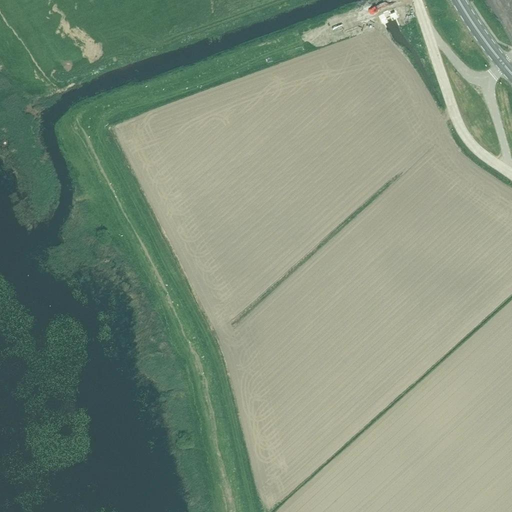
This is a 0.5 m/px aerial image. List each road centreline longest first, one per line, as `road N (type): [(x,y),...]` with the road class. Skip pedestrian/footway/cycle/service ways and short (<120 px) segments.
road 1 (track): [(280,0),(64,77)]
road 2 (unclassified): [(509,173),(463,136),(425,28)]
